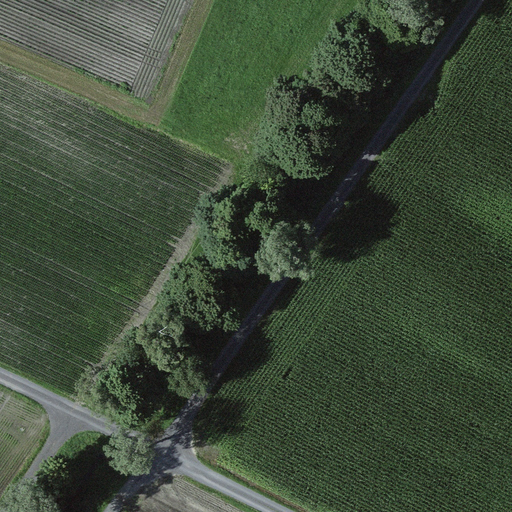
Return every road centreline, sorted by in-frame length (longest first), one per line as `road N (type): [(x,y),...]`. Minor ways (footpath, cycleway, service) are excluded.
road 1 (track): [(482,0),(114,511)]
road 2 (track): [(0,372),(287,511)]
road 3 (track): [(6,511),(78,409)]
